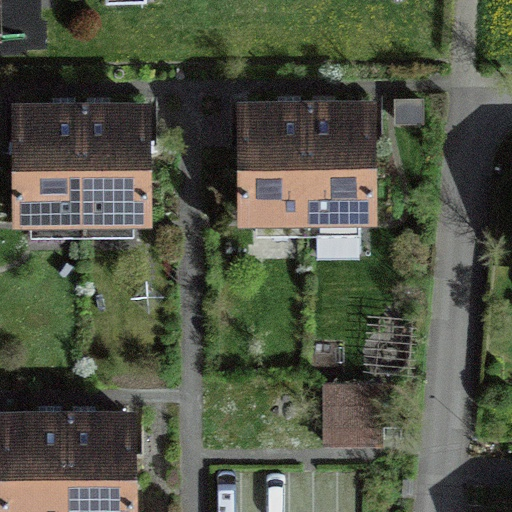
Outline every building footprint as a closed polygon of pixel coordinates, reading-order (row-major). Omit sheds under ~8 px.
[(310,234),(309,112),(245,113),(246,234),(310,234)] [(309,112),(310,234),(377,233),(376,112),(309,112)] [(20,237),(81,237),(81,114),(20,114),(20,237)] [(151,114),(81,114),(81,237),(151,237),(151,114)] [(371,391),(328,392),(330,452),(373,450),(371,391)] [(70,511),(70,421),(6,421),(5,511),(70,511)] [(70,421),(70,511),(138,511),(138,421),(70,421)]
